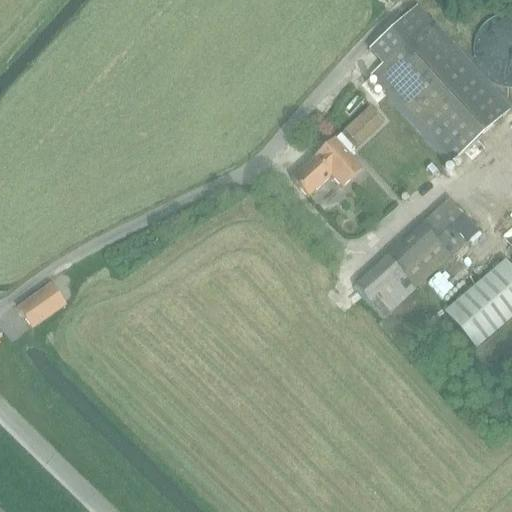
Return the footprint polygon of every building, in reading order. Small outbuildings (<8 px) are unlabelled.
[(511,110),(511,100),(425,3),(366,58),(457,160),(511,110)] [(511,14),(505,16),(499,20),(493,24),(489,30),(486,36),(484,43),(484,48),(485,56),(487,61),(490,66),(494,71),(499,75),(505,78),(511,80),(511,79),(511,14)] [(314,159),(305,168),(290,181),(307,199),(322,186),(330,178),(342,190),(362,171),(348,157),(355,151),(390,117),(375,101),(341,135),(315,159),(314,159)] [(412,166),(424,185),(437,177),(424,158),(412,166)] [(458,194),(379,267),(364,280),(393,312),(408,299),(488,225),(458,194)] [(511,262),(454,312),(486,348),(511,325),(511,262)] [(17,310),(31,330),(64,307),(50,287),(17,310)]
